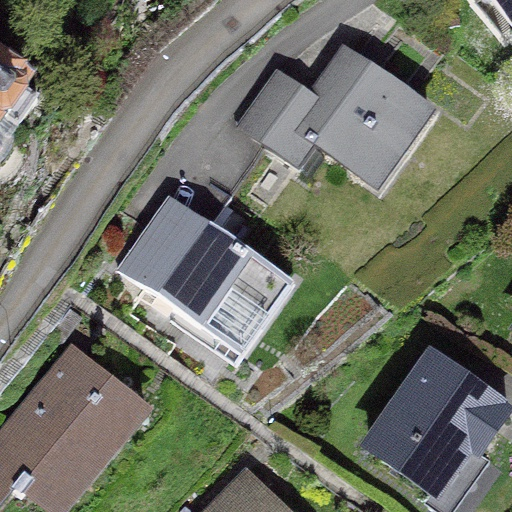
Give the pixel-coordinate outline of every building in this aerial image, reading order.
[(511,0),(491,0),(511,25),(511,0)] [(274,76),(237,128),(299,172),(317,146),(366,180),(391,145),(402,153),(428,116),(343,55),(310,102),(274,76)] [(0,123),(1,121),(5,124),(26,97),(22,94),(25,89),(0,70),(0,123)] [(153,217),(116,271),(222,343),(238,319),(259,333),(292,285),(190,215),(177,234),(153,217)] [(444,505),(506,416),(433,362),(370,453),(444,505)] [(76,389),(57,373),(0,441),(0,471),(49,511),(61,511),(143,414),(91,370),(76,389)] [(282,511),(247,478),(213,511),(282,511)]
